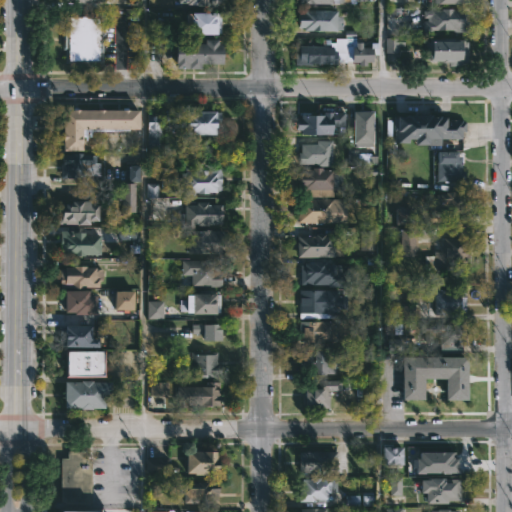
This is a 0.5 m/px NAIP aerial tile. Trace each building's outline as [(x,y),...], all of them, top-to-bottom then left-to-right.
[(452,8),(452,9),(466,10),(466,33),(422,33),(422,10),(452,8)] [(336,10),(336,16),(342,16),(342,31),(303,30),(303,27),(298,27),(298,13),(304,13),(304,10),(336,10)] [(221,25),(221,34),(217,34),(217,36),(192,36),(192,26),(186,26),(186,14),(221,14),(221,25)] [(101,16),(100,63),(66,62),(66,50),(62,50),(62,29),(66,29),(66,16),(101,16)] [(356,30),(356,42),(362,42),(362,46),(370,47),(370,42),(378,42),(377,54),(372,54),(372,62),(366,61),(366,65),(358,65),(358,62),(347,61),(347,62),(336,62),(336,63),(313,63),(311,65),(294,65),(295,53),(298,53),(299,45),(322,45),(322,39),(330,39),(330,42),(335,42),(335,38),(346,38),(345,37),(345,30),(356,30)] [(385,38),(385,53),(397,53),(397,45),(404,45),(403,38),(385,38)] [(463,39),(463,41),(466,41),(466,66),(448,65),(448,61),(429,60),(429,58),(424,57),(425,41),(463,39)] [(216,43),(216,45),(220,45),(220,65),(199,65),(199,70),(174,70),(174,45),(203,45),(203,40),(216,40),(216,43)] [(128,128),(128,130),(118,130),(118,128),(100,128),(100,130),(91,130),(91,136),(81,136),(81,150),(62,150),(62,140),(59,140),(59,132),(62,132),(62,109),(137,109),(137,128),(128,128)] [(374,110),(374,114),(377,114),(377,146),(355,146),(355,142),(353,142),(353,110),(374,110)] [(344,112),(344,132),(339,132),(339,126),(332,126),(332,134),(301,133),(301,128),(296,128),(296,118),(301,118),(301,113),(323,114),(323,111),(344,111),(344,112)] [(159,128),(159,149),(147,149),(147,128),(146,128),(146,113),(158,114),(157,128),(159,128)] [(220,120),(220,134),(185,136),(185,131),(181,131),(181,119),(185,119),(185,113),(220,113),(220,120)] [(430,114),(430,116),(445,117),(445,119),(458,119),(461,120),(461,121),(464,121),(464,131),(461,131),(461,139),(439,138),(439,145),(413,144),(413,139),(407,139),(407,143),(393,143),(393,116),(430,114)] [(332,139),(332,165),(298,163),(298,151),(300,151),(300,143),(316,143),(317,139),(332,139)] [(456,151),(456,156),(459,156),(459,152),(463,152),(463,162),(461,162),(460,181),(435,181),(435,151),(456,151)] [(96,154),(96,162),(101,162),(101,175),(79,175),(79,177),(66,177),(66,175),(61,175),(62,153),(82,152),(82,154),(96,154)] [(347,165),(375,164),(375,153),(347,153),(347,165)] [(138,165),(127,166),(127,181),(138,181),(138,165)] [(221,167),(221,190),(208,191),(208,192),(194,191),(194,195),(184,195),(185,188),(180,188),(180,172),(185,172),(185,166),(196,167),(196,169),(206,169),(206,166),(221,167)] [(323,166),(323,168),(343,168),(342,186),(334,186),(333,196),(299,195),(299,170),(304,170),(304,168),(313,168),(313,166),(323,166)] [(133,182),(133,211),(120,211),(121,199),(117,199),(117,195),(120,195),(120,182),(133,182)] [(157,183),(146,183),(146,198),(157,197),(157,183)] [(455,191),(455,194),(464,194),(464,217),(428,217),(428,205),(432,205),(432,201),(435,201),(435,194),(445,194),(445,191),(455,191)] [(333,198),(333,200),(341,200),(340,221),(298,220),(298,199),(333,198)] [(83,199),(83,203),(97,203),(97,219),(88,219),(88,223),(62,223),(62,209),(65,209),(65,202),(71,202),(71,199),(83,199)] [(208,201),(208,203),(221,203),(221,224),(194,224),(194,226),(176,226),(176,212),(184,212),(184,203),(196,204),(196,201),(208,201)] [(396,224),(412,224),(412,208),(396,208),(396,224)] [(415,228),(418,228),(417,249),(415,249),(415,255),(401,255),(401,239),(399,239),(400,227),(415,228)] [(209,228),(222,229),(221,252),(186,252),(187,229),(204,229),(204,228),(209,228)] [(73,229),(73,231),(84,231),(84,234),(100,234),(100,253),(74,255),(74,253),(60,252),(60,229),(73,229)] [(360,250),(373,250),(373,232),(359,232),(360,250)] [(324,234),(333,235),(333,257),(296,257),(296,235),(324,234)] [(464,238),(464,247),(468,247),(468,258),(464,258),(464,267),(445,267),(445,270),(424,269),(424,256),(434,256),(434,243),(440,240),(440,238),(464,238)] [(218,270),(218,272),(221,272),(221,286),(190,285),(190,274),(181,274),(181,259),(218,260),(218,270)] [(326,260),(326,263),(342,264),(342,271),(352,271),(352,286),(328,287),(328,283),(300,284),(300,263),(326,260)] [(85,265),(85,266),(95,266),(95,270),(99,271),(99,287),(81,285),(81,288),(71,288),(71,284),(59,284),(60,267),(73,266),(73,265),(85,265)] [(444,292),(459,292),(459,291),(466,291),(465,311),(444,310),(444,314),(434,313),(434,288),(444,289),(444,292)] [(338,289),(338,294),(346,294),(346,308),(338,308),(338,312),(336,312),(336,317),(298,317),(298,289),(338,289)] [(86,291),(86,296),(93,296),(93,315),(71,315),(71,312),(62,312),(62,291),(86,291)] [(133,291),(114,291),(114,310),(133,310),(133,291)] [(215,292),(215,293),(219,293),(219,311),(215,311),(215,313),(191,313),(185,312),(185,307),(183,307),(183,303),(185,303),(185,293),(191,294),(191,292),(215,292)] [(162,301),(146,301),(147,319),(163,319),(162,301)] [(417,320),(417,306),(402,307),(402,321),(417,320)] [(339,318),(339,321),(345,321),(346,340),(299,341),(299,320),(334,320),(334,318),(339,318)] [(220,341),(220,324),(191,324),(191,334),(202,334),(202,341),(220,341)] [(465,324),(465,344),(441,343),(441,332),(433,332),(433,340),(419,340),(419,324),(465,324)] [(90,325),(90,338),(97,338),(97,347),(59,345),(59,325),(90,325)] [(325,350),(325,352),(346,352),(346,367),(335,367),(335,374),(298,372),(299,350),(325,350)] [(216,361),(216,366),(219,366),(219,375),(189,375),(190,361),(174,361),(175,351),(216,352),(216,361)] [(99,352),(99,376),(63,376),(63,366),(60,366),(61,359),(63,359),(63,352),(99,352)] [(468,374),(468,398),(446,398),(446,377),(425,377),(425,399),(402,399),(403,355),(468,356),(468,374)] [(91,379),(91,381),(109,381),(109,394),(103,394),(103,407),(90,407),(90,409),(63,407),(63,381),(91,379)] [(311,379),(311,395),(313,395),(313,387),(320,387),(320,380),(342,381),(342,390),(329,390),(329,408),(305,408),(305,379),(311,379)] [(175,380),(174,396),(147,395),(148,382),(166,382),(166,380),(175,380)] [(185,409),(175,409),(176,386),(207,387),(207,382),(218,382),(217,406),(185,406),(185,409)] [(392,444),(391,448),(394,448),(394,447),(402,447),(402,465),(400,465),(400,467),(390,467),(390,465),(382,465),(383,444),(392,444)] [(216,459),(216,471),(208,470),(208,474),(193,474),(193,472),(185,472),(186,450),(216,451),(216,459)] [(82,457),(82,459),(90,459),(88,501),(58,500),(59,458),(65,458),(66,451),(83,452),(82,457)] [(347,452),(347,476),(335,476),(335,472),(322,472),(322,475),(294,473),(294,452),(347,452)] [(456,452),(416,453),(416,473),(456,473),(456,452)] [(168,458),(145,458),(145,472),(168,473),(168,458)] [(320,477),(320,479),(337,479),(337,492),(328,492),(328,501),(299,501),(299,487),(302,487),(302,478),(320,477)] [(401,487),(401,495),(408,494),(408,508),(389,508),(389,477),(401,477),(401,487)] [(445,478),(445,482),(454,482),(454,478),(461,478),(460,500),(447,500),(447,503),(426,503),(426,492),(421,492),(421,479),(430,480),(430,478),(445,478)] [(183,504),(182,504),(183,483),(217,482),(217,504),(183,504)]
